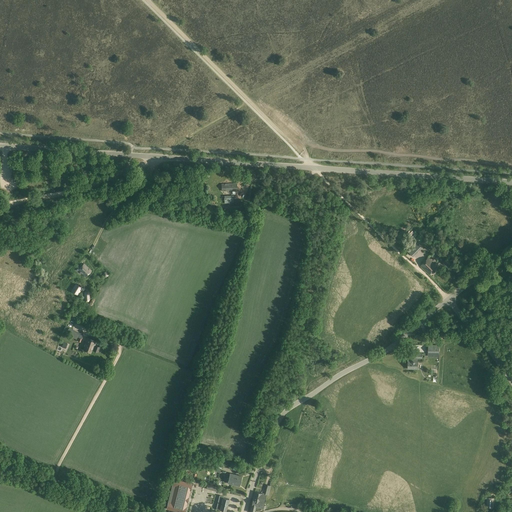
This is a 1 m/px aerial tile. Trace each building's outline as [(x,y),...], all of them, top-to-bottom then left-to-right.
[(409,252),(413,257),(422,247),(417,243),(409,252)] [(430,274),(437,267),(428,258),(421,266),(430,274)] [(86,277),(91,271),(84,264),(78,270),(86,277)] [(76,284),(72,291),(77,295),(80,290),(82,291),(83,289),(76,284)] [(85,343),(86,343),(84,350),(91,353),(94,346),(95,346),(96,341),(87,338),(85,343)] [(439,345),(428,345),(428,353),(439,353),(439,345)] [(418,361),(408,361),(408,369),(418,369),(418,361)] [(239,486),(242,477),(230,474),(228,483),(239,486)] [(174,479),(167,508),(170,509),(182,511),(185,511),(192,483),(177,480),(174,479)] [(255,492),(250,511),(254,511),(256,507),(263,508),(264,502),(266,495),(262,495),(262,494),(255,492)] [(220,496),(216,510),(220,511),(220,510),(226,511),(229,499),(223,498),(223,497),(221,496),(220,496)] [(495,498),(487,498),(487,508),(494,508),(495,498)]
